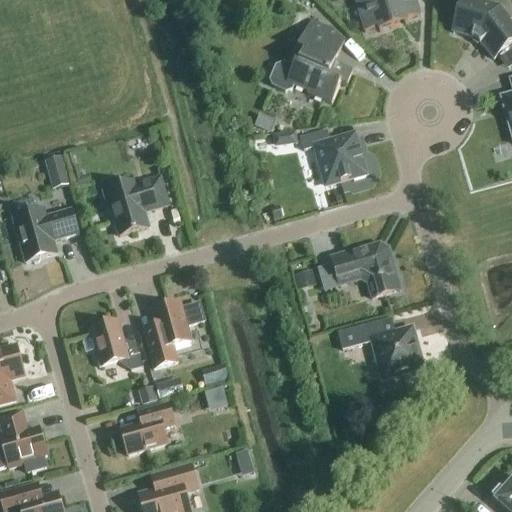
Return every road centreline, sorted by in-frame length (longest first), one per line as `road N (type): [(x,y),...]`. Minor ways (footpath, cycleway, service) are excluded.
road 1 (residential): [(41,309),(67,294),(408,204)]
road 2 (residential): [(408,204),(420,212),(461,355),(511,404)]
road 3 (residential): [(100,511),(41,309)]
road 4 (residential): [(409,167),(453,130),(456,100),(442,86),(414,86),(400,100),(399,123)]
road 5 (residential): [(422,511),(511,411)]
